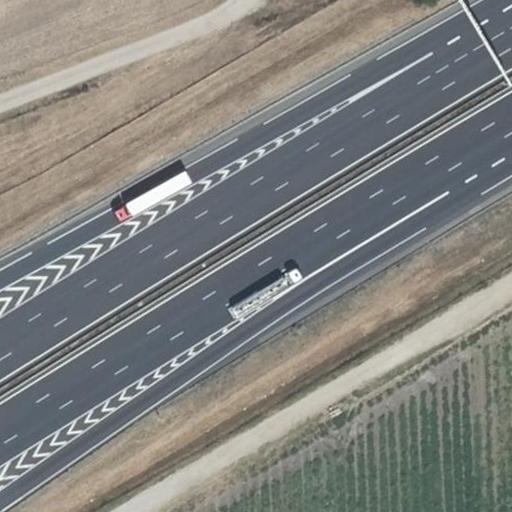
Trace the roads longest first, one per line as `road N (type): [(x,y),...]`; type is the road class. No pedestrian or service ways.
road 1 (motorway): [(0,498),(330,274),(428,171)]
road 2 (motorway): [(429,84),(0,352)]
road 3 (motorway): [(0,437),(428,171)]
road 4 (motorway): [(429,84),(287,122),(0,282)]
road 5 (track): [(511,284),(144,511)]
road 6 (track): [(0,103),(253,0)]
